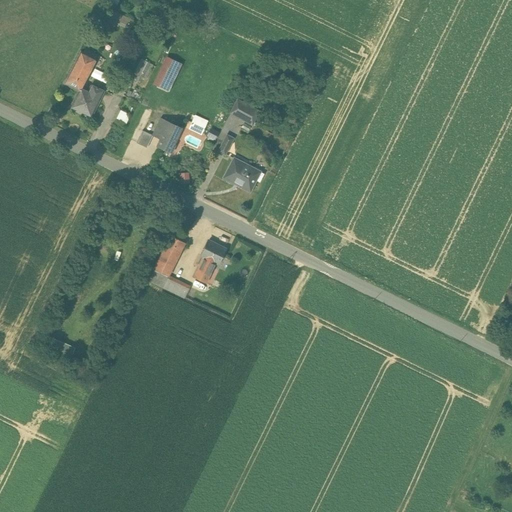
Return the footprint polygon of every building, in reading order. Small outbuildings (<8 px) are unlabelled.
[(114,12),(110,21),(130,30),(134,21),(114,12)] [(80,51),(64,84),(78,91),(80,88),(95,58),(81,51),(80,51)] [(166,67),(176,72),(181,63),(170,58),(166,67)] [(146,80),(154,65),(141,59),(134,74),(136,75),(134,80),(140,83),(142,78),(146,80)] [(156,85),(166,67),(163,65),(154,84),(156,85)] [(166,67),(156,85),(167,90),(176,72),(166,67)] [(92,84),(89,90),(97,93),(96,96),(101,98),(105,90),(92,84)] [(80,88),(78,91),(70,107),(92,117),(101,98),(96,96),(97,93),(89,90),(88,92),(80,88)] [(237,100),(230,113),(237,116),(244,103),(237,100)] [(259,112),(244,103),(237,116),(252,125),(259,112)] [(131,115),(121,110),(115,121),(125,127),(131,115)] [(208,122),(195,116),(189,129),(202,135),(208,122)] [(183,129),(159,119),(153,135),(159,138),(155,147),(172,154),(183,129)] [(251,127),(244,123),(241,128),(248,132),(251,127)] [(215,140),(220,131),(211,127),(207,136),(215,140)] [(153,135),(142,131),(137,143),(147,148),(153,135)] [(233,138),(227,135),(218,151),(225,155),(233,138)] [(264,174),(234,158),(223,178),(250,192),(256,180),(260,182),(264,174)] [(180,184),(189,182),(187,171),(178,173),(180,184)] [(170,236),(149,280),(162,287),(168,276),(184,242),(170,236)] [(208,241),(201,255),(203,257),(193,277),(206,283),(216,263),(218,264),(226,249),(208,241)] [(190,287),(168,276),(162,287),(185,298),(190,287)] [(223,284),(216,280),(213,286),(221,289),(223,284)] [(53,339),(49,349),(70,359),(75,348),(53,339)]
